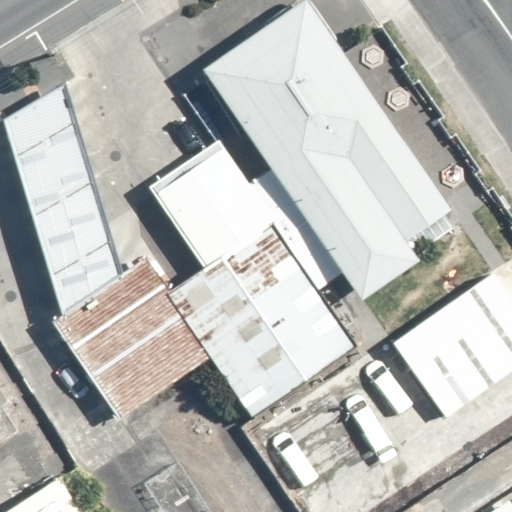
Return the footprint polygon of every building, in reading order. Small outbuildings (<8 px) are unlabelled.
[(425,203),(286,0),(247,0),(176,48),(337,285),(392,248),(382,232),(425,203)] [(320,325),(189,132),(121,178),(168,246),(135,269),(220,393),(320,325)] [(183,343),(115,244),(22,307),(90,406),(183,343)] [(511,329),(465,260),(358,332),(406,403),(511,331),(511,329)] [(0,511),(55,511),(25,464),(0,479),(0,511)] [(511,511),(511,498),(488,511),(511,511)]
